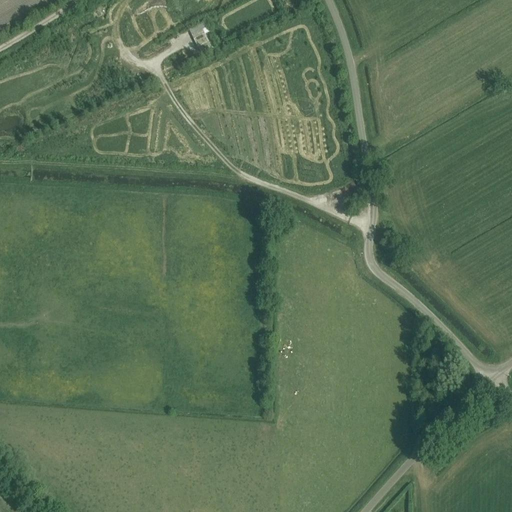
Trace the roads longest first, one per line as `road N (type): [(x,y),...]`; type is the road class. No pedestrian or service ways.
road 1 (unclassified): [(490,377),(372,265),(372,190),(346,45),(328,0)]
road 2 (unclassified): [(365,511),(490,377)]
